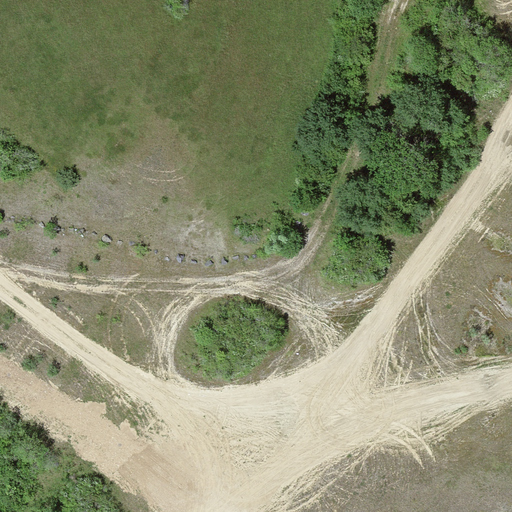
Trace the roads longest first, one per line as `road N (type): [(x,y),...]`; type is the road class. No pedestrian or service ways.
road 1 (track): [(511,382),(276,425),(169,405),(67,340),(0,284)]
road 2 (track): [(511,125),(492,173),(365,345),(276,425)]
road 3 (track): [(169,405),(164,336),(209,286),(282,298),(331,326)]
